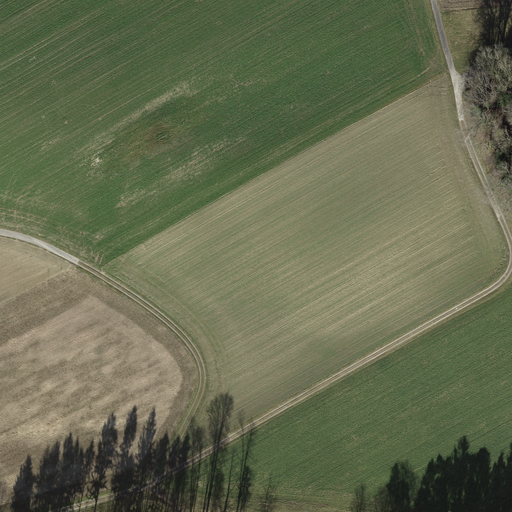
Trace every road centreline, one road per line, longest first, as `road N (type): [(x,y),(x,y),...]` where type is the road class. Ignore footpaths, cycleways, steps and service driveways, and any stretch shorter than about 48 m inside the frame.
road 1 (track): [(511,257),(495,287),(173,472),(60,511)]
road 2 (track): [(0,232),(42,240),(128,292),(190,344),(203,380),(173,472)]
road 3 (track): [(454,81),(470,147),(511,249)]
